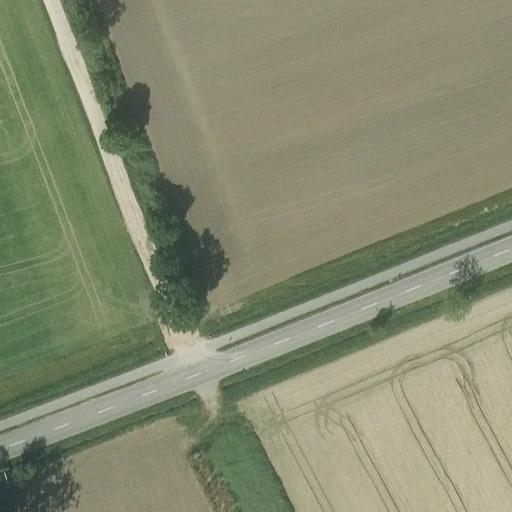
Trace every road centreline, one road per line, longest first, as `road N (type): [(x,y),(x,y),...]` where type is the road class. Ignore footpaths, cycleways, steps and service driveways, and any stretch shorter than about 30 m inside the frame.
road 1 (tertiary): [(511,248),(0,450)]
road 2 (track): [(51,0),(196,374)]
